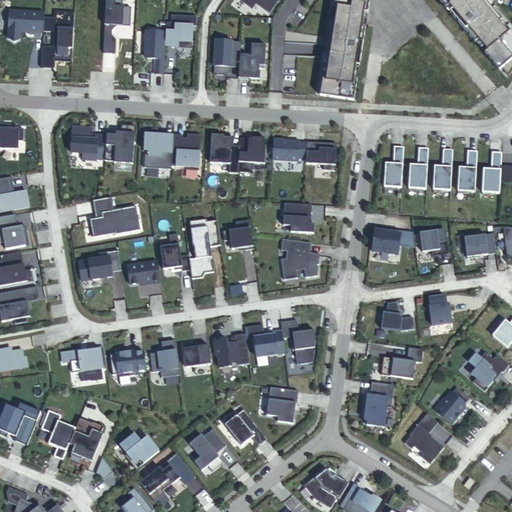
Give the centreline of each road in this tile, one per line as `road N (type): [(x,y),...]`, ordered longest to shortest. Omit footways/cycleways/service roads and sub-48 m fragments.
road 1 (residential): [(349,298),(75,328),(50,192),(50,101)]
road 2 (residential): [(371,117),(349,298)]
road 3 (residential): [(349,298),(490,285),(511,303)]
road 4 (residential): [(371,117),(203,109)]
road 5 (residential): [(203,109),(50,101)]
road 6 (residential): [(349,298),(329,411),(316,439)]
road 7 (residential): [(371,117),(490,124),(511,111)]
road 8 (residential): [(429,503),(511,401)]
road 9 (residential): [(316,439),(429,503)]
